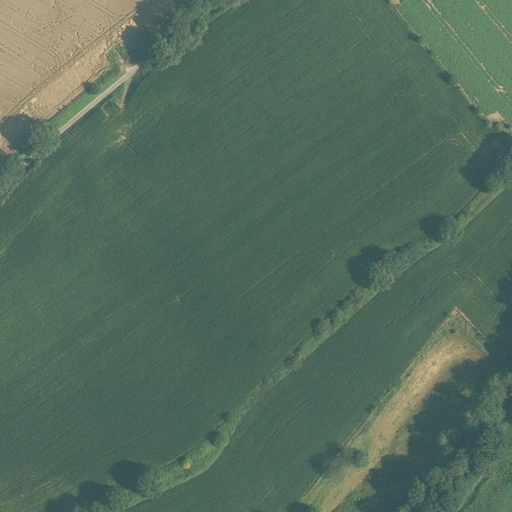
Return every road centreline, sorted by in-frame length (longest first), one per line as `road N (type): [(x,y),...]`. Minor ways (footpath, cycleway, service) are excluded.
road 1 (unclassified): [(0,189),(221,0)]
road 2 (unclassified): [(418,511),(511,391)]
